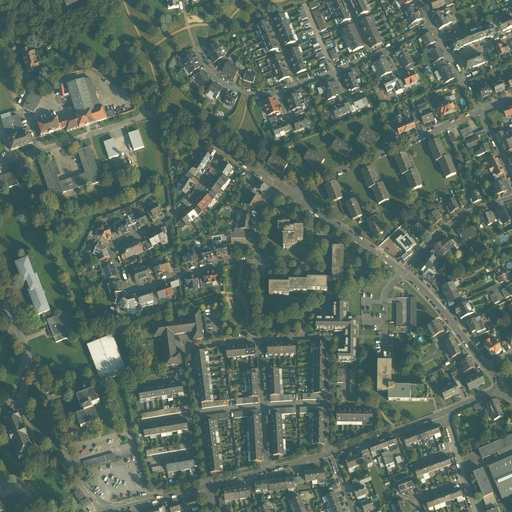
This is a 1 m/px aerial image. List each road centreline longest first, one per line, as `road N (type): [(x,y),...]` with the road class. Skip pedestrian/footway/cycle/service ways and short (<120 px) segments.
road 1 (residential): [(221,152),(173,213),(113,246),(117,268),(126,288),(137,289),(201,267),(257,261)]
road 2 (residential): [(482,113),(281,189)]
road 3 (residential): [(0,5),(158,110)]
road 4 (residential): [(262,339),(332,336),(331,453)]
road 5 (unclassified): [(103,511),(80,483),(25,349)]
road 6 (unclassified): [(0,163),(158,110)]
road 7 (residential): [(281,189),(400,271)]
road 8 (residential): [(400,271),(449,224),(511,196)]
road 9 (residential): [(400,271),(487,368)]
road 10 (residential): [(269,469),(262,339)]
